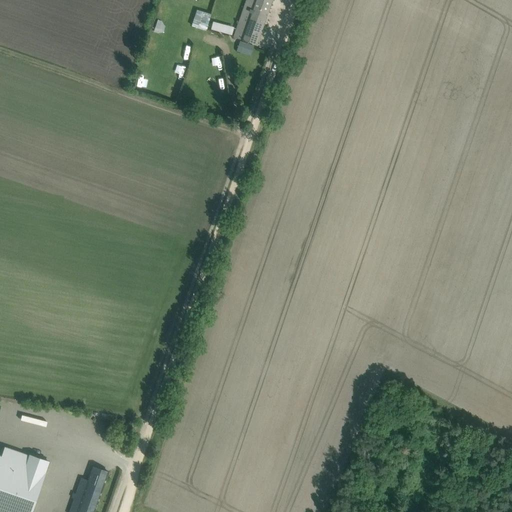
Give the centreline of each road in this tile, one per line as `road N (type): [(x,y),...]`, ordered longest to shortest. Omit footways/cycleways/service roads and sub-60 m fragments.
road 1 (unclassified): [(122,511),(296,0)]
road 2 (track): [(0,53),(248,141)]
